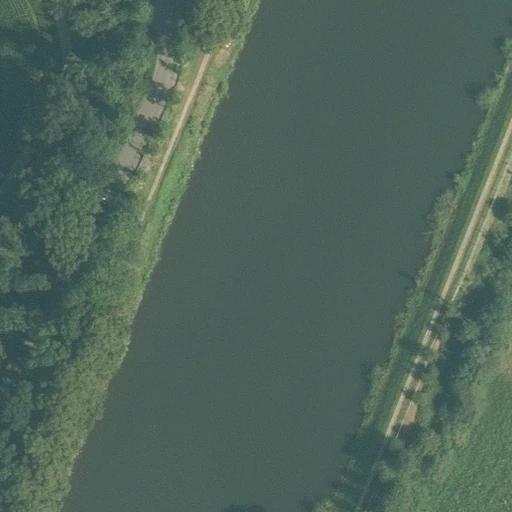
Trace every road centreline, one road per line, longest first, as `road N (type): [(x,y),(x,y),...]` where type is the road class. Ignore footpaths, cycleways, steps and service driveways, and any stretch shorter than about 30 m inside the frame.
road 1 (unclassified): [(0,410),(159,95),(168,45),(156,0)]
road 2 (track): [(38,0),(59,63),(34,130),(0,187)]
